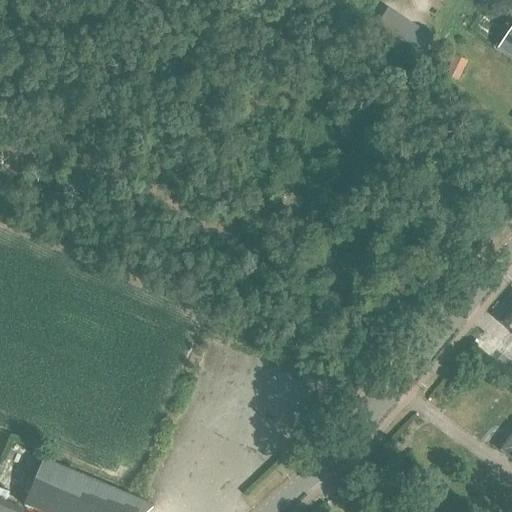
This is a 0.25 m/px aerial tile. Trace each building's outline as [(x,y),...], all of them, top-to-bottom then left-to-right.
[(511,39),(507,36),(497,49),(511,59),(511,39)] [(467,62),(450,51),(438,70),(454,81),(467,62)] [(284,204),(306,204),(307,188),(284,188),(284,204)] [(511,311),(501,325),(511,334),(511,311)] [(511,440),(510,439),(499,453),(511,462),(511,440)] [(42,462),(22,507),(35,511),(149,511),(152,510),(42,462)] [(0,498),(0,511),(22,511),(24,509),(0,498)]
